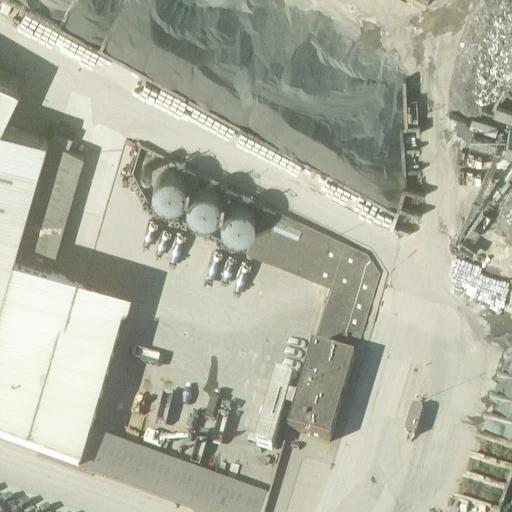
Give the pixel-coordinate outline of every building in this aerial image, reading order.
[(0,82),(0,308),(47,146),(45,145),(45,144),(0,132),(0,126),(18,91),(0,82)] [(511,111),(472,98),(459,138),(486,147),(479,168),(499,175),(499,176),(511,180),(511,111)] [(47,146),(0,308),(0,399),(47,416),(79,304),(44,294),(82,163),(47,146)] [(152,177),(152,175),(152,173),(151,171),(149,170),(147,170),(145,170),(144,171),(143,173),(142,175),(143,177),(144,179),(145,180),(147,180),(149,180),(151,178),(152,177)] [(368,171),(368,184),(391,185),(392,171),(368,171)] [(185,200),(186,194),(185,188),(181,182),(176,178),(169,177),(163,179),(157,182),(154,188),(152,194),(154,201),(158,206),(163,210),(170,211),(176,210),(182,206),(185,200)] [(220,216),(221,209),(220,203),(216,197),(210,194),(204,193),(197,194),(192,198),(188,203),(187,210),(189,216),(192,222),(198,225),(204,227),(211,225),(216,221),(220,216)] [(254,233),(256,226),(254,220),(251,214),(245,210),(238,208),(231,209),(225,213),(222,218),(220,225),(221,232),(225,237),(231,241),(238,243),(244,242),(250,238),(254,233)] [(367,257),(267,210),(245,257),(329,291),(315,339),(357,352),(380,275),(367,257)] [(355,359),(313,347),(288,431),(330,443),(355,359)] [(0,399),(0,443),(191,511),(265,511),(270,497),(0,399)]
